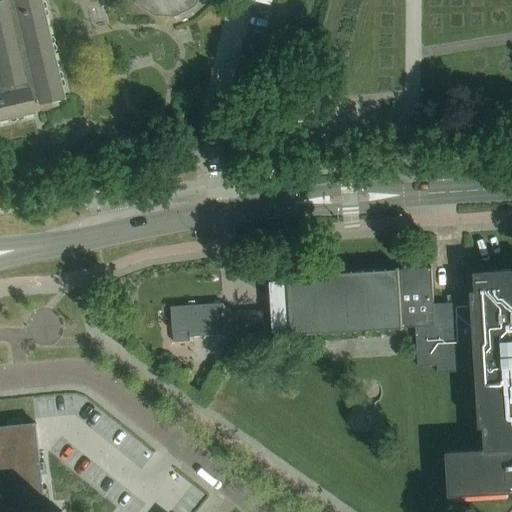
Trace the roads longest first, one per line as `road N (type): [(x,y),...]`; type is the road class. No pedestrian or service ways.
road 1 (residential): [(256,511),(93,380),(0,382)]
road 2 (tertiary): [(219,214),(511,189)]
road 3 (tertiary): [(0,253),(219,214)]
road 4 (residential): [(219,214),(213,111),(237,0)]
